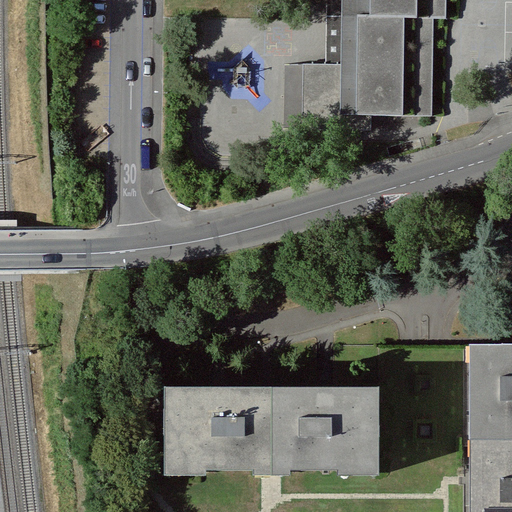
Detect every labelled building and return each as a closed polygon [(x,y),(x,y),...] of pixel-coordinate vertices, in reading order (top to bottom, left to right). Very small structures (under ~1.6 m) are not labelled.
[(303,63),(302,129),(370,130),(372,115),(432,116),(433,20),(445,20),(445,0),(326,0),(326,63),(303,63)] [(472,433),(511,432),(511,337),(472,338),(472,433)] [(250,475),(268,475),(268,386),(223,386),(160,386),(160,476),(202,475),(202,470),(250,470),(250,475)] [(328,386),(268,386),(268,475),(288,475),(288,470),(336,470),(337,476),(380,476),(379,386),(328,386)] [(472,511),(511,511),(511,432),(472,433),(472,511)]
